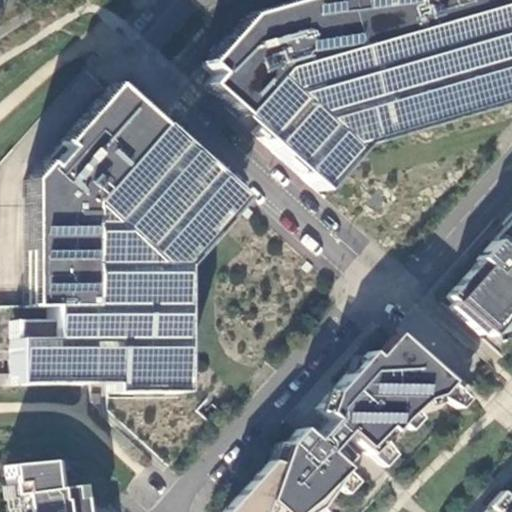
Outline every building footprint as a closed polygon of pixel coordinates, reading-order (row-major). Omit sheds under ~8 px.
[(209,76),(199,86),(237,121),(314,191),(352,145),(511,100),(511,9),(509,0),(295,0),(242,15),(197,63),(209,76)] [(141,114),(108,85),(23,181),(23,311),(9,325),(5,385),(175,391),(174,269),(237,199),(141,114)] [(511,337),(511,218),(441,298),(500,350),(511,337)] [(342,431),(368,454),(381,439),(397,419),(410,407),(419,399),(433,395),(445,381),(392,334),(371,357),(366,352),(316,408),(328,419),(342,431)] [(445,381),(433,395),(455,407),(463,398),(455,390),(445,381)] [(410,407),(397,419),(408,429),(419,417),(410,407)] [(310,439),(323,452),(342,431),(328,419),(310,439)] [(266,460),(221,511),(309,511),(318,507),(333,486),(344,470),(323,452),(310,439),(297,428),(280,445),(274,463),(266,460)] [(381,439),(368,454),(381,466),(392,454),(381,439)] [(272,442),(266,460),(274,463),(280,445),(272,442)] [(44,457),(2,462),(5,478),(3,482),(5,495),(15,493),(18,511),(79,511),(76,483),(63,484),(60,462),(45,464),(44,457)] [(344,470),(333,486),(344,493),(355,481),(344,470)] [(511,511),(511,500),(500,490),(487,505),(494,511),(511,511)]
